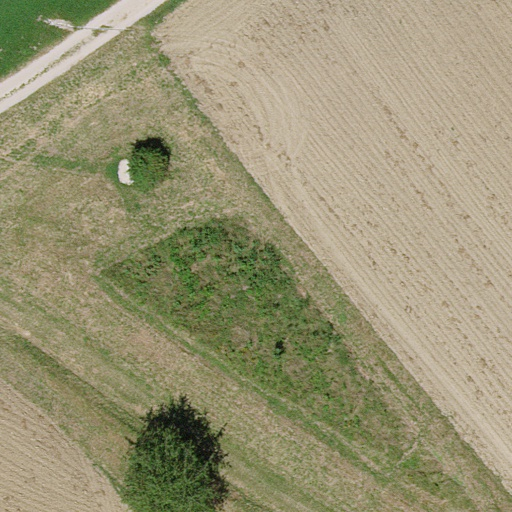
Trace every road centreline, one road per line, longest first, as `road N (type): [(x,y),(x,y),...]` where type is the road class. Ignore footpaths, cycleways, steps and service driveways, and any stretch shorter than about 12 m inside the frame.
road 1 (track): [(0,272),(129,376),(342,511)]
road 2 (track): [(162,0),(0,107)]
